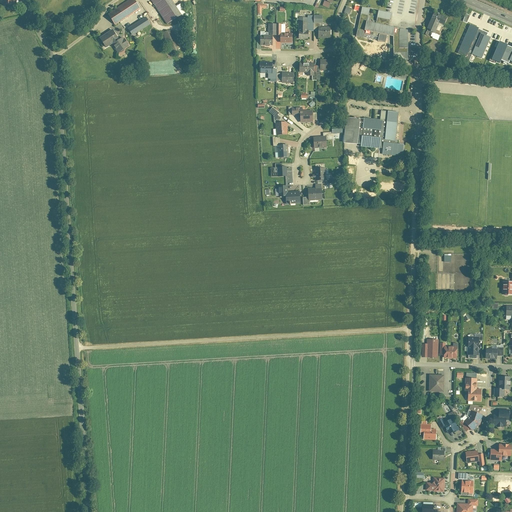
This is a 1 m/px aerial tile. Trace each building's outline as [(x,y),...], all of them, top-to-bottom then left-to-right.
[(133,0),(128,0),(106,15),(115,28),(141,11),(133,0)] [(171,0),(149,0),(150,0),(164,24),(180,14),(171,0)] [(370,8),(362,7),(357,37),(386,42),(388,35),(394,37),(394,49),(409,49),(408,30),(389,26),(392,13),(379,10),(376,23),(368,22),(370,8)] [(447,18),(434,13),(427,30),(435,33),(439,23),(444,25),(447,18)] [(145,18),(128,29),(133,36),(149,25),(145,18)] [(308,23),(299,22),(298,39),(308,39),(308,30),(308,23)] [(272,36),(263,36),(263,45),(275,45),(275,36),(279,36),(280,24),(272,23),(272,36)] [(287,24),(282,24),(282,42),(296,42),(296,33),(287,33),(287,24)] [(471,25),(458,53),(466,56),(464,60),(469,62),(472,55),(482,59),(491,37),(487,36),(489,32),(471,25)] [(122,36),(118,39),(112,29),(98,38),(105,49),(112,45),(118,54),(128,47),(122,36)] [(318,29),(318,39),(332,39),(332,29),(318,29)] [(171,30),(162,33),(170,55),(179,52),(171,30)] [(511,46),(500,41),(492,60),(500,63),(501,60),(509,64),(510,61),(511,62),(511,46)] [(322,70),(322,74),(332,74),(332,70),(332,59),(319,59),(319,70),(322,70)] [(275,62),(262,62),(262,72),(275,72),(275,62)] [(299,63),(299,72),(313,72),(313,64),(299,63)] [(281,74),(281,81),(292,82),(292,73),(281,73),(281,74)] [(435,74),(435,81),(479,85),(480,77),(435,74)] [(301,116),(302,122),(313,122),(313,110),(303,110),(303,108),(293,108),(293,115),(301,116)] [(346,117),(344,143),(380,146),(380,155),(404,157),(405,144),(397,144),(399,112),(381,111),(380,120),(346,117)] [(276,136),(288,136),(288,124),(276,124),(276,136)] [(327,149),(327,138),(332,138),(332,133),(323,133),(324,137),(312,137),(312,150),(327,149)] [(277,157),(287,157),(287,145),(278,145),(277,157)] [(378,160),(358,158),(356,187),(375,189),(378,160)] [(277,167),(278,176),(286,176),(286,166),(277,167)] [(334,179),(325,179),(325,166),(314,167),(314,181),(322,181),(322,185),(334,184),(334,179)] [(287,200),(298,200),(298,192),(288,192),(288,186),(278,186),(278,198),(287,198),(287,200)] [(304,202),(321,201),(321,187),(303,188),(304,202)] [(511,282),(502,283),(502,297),(511,296),(511,282)] [(468,347),(469,347),(478,347),(479,347),(479,338),(475,338),(469,338),(468,347)] [(422,344),(422,357),(437,358),(437,340),(427,340),(427,344),(422,344)] [(443,355),(443,358),(456,358),(456,346),(447,346),(447,343),(439,343),(439,355),(443,355)] [(469,347),(469,358),(478,359),(478,347),(469,347)] [(486,349),(485,359),(497,359),(497,350),(486,349)] [(428,376),(429,392),(444,392),(443,375),(428,376)] [(510,377),(500,377),(500,388),(493,389),(494,397),(503,397),(503,390),(511,390),(510,377)] [(465,390),(476,390),(476,379),(465,379),(465,390)] [(467,394),(467,401),(480,401),(480,390),(476,390),(465,390),(465,394),(467,394)] [(506,428),(506,418),(509,418),(509,407),(498,407),(497,417),(494,417),(493,428),(506,428)] [(469,411),(467,418),(478,424),(482,415),(469,411)] [(437,420),(441,429),(444,427),(449,435),(459,431),(453,419),(445,422),(443,417),(437,420)] [(462,423),(471,432),(475,428),(478,424),(467,418),(462,423)] [(422,434),(423,440),(436,440),(435,429),(432,429),(431,425),(419,425),(420,435),(422,434)] [(489,450),(489,460),(501,460),(501,457),(511,457),(511,446),(499,446),(499,451),(489,450)] [(432,451),(432,461),(443,460),(443,450),(432,451)] [(466,462),(476,462),(476,467),(484,466),(483,455),(478,455),(478,451),(465,452),(466,462)] [(434,479),(434,483),(426,483),(426,491),(433,491),(433,493),(443,493),(443,479),(434,479)] [(460,483),(461,493),(473,493),(473,482),(460,483)]
